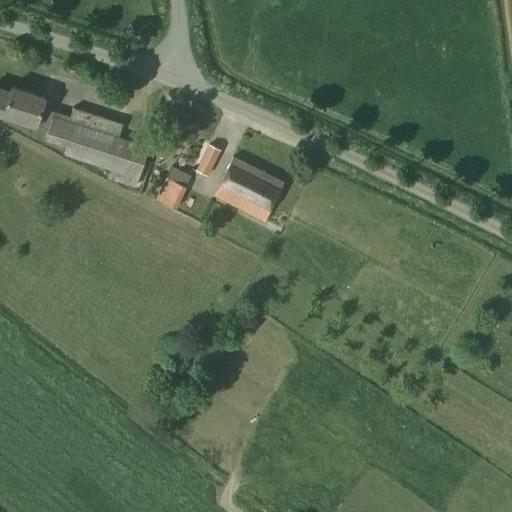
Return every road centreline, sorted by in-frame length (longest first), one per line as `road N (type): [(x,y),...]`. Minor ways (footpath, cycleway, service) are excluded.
road 1 (unclassified): [(511,236),(190,88)]
road 2 (unclassified): [(190,88),(0,25)]
